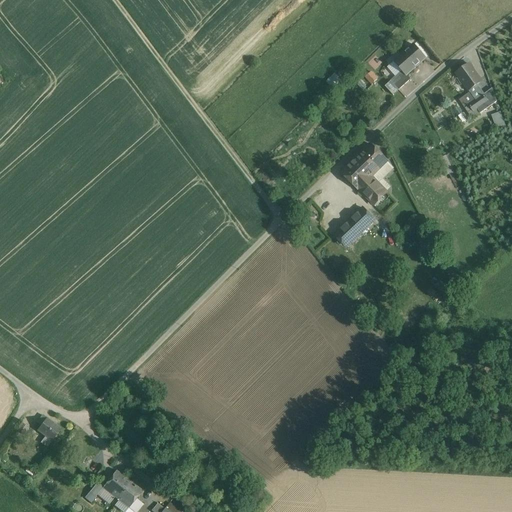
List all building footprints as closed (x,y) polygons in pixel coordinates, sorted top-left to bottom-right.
[(414,45),(394,62),(403,71),(407,75),(426,58),(414,45)] [(469,64),(456,74),(469,91),(477,85),(482,81),(469,64)] [(403,71),(391,81),(399,90),(411,80),(407,75),(403,71)] [(371,72),(366,77),(372,84),(377,80),(371,72)] [(477,85),(469,91),(470,92),(476,100),(484,95),(477,85)] [(492,88),(484,95),(489,101),(492,105),(497,102),(492,88)] [(470,92),(459,100),(465,108),(476,100),(470,92)] [(476,100),(465,108),(469,115),(477,109),(489,101),(484,95),(476,100)] [(489,101),(477,109),(480,114),(492,105),(489,101)] [(459,106),(454,109),(458,116),(463,112),(459,106)] [(501,111),(492,114),(497,128),(506,125),(501,111)] [(370,144),(342,172),(374,204),(387,192),(378,183),(372,176),(387,161),(370,144)] [(387,161),(372,176),(378,183),(394,168),(387,161)] [(363,209),(336,235),(347,246),(374,221),(363,209)] [(41,426),(47,418),(42,415),(36,423),(41,426)] [(61,429),(47,418),(41,426),(37,431),(44,436),(51,441),(52,441),(61,429)] [(26,425),(20,433),(24,436),(26,434),(30,438),(35,432),(26,425)] [(51,441),(44,436),(40,442),(46,447),(51,441)] [(131,482),(116,471),(103,488),(117,499),(131,482)] [(131,482),(117,499),(129,508),(136,499),(142,491),(131,482)] [(136,499),(129,508),(134,511),(137,511),(144,505),(136,499)] [(158,502),(151,511),(160,511),(164,508),(158,502)]
